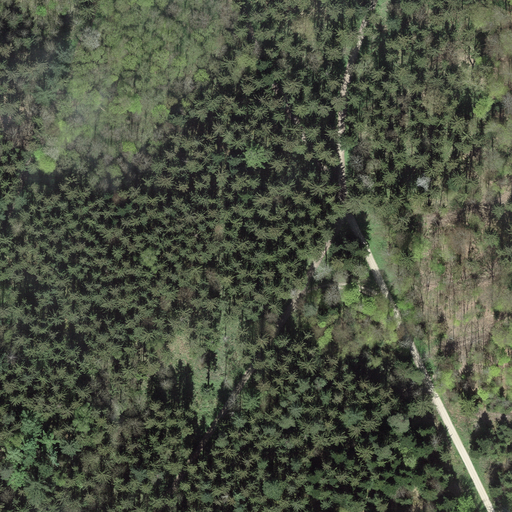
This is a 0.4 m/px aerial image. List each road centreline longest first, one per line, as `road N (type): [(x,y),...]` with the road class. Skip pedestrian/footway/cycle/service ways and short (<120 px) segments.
road 1 (track): [(489,511),(346,216)]
road 2 (track): [(156,511),(300,297)]
road 3 (track): [(0,227),(92,0)]
road 4 (track): [(346,216),(236,0)]
road 5 (track): [(371,0),(350,71),(346,216)]
